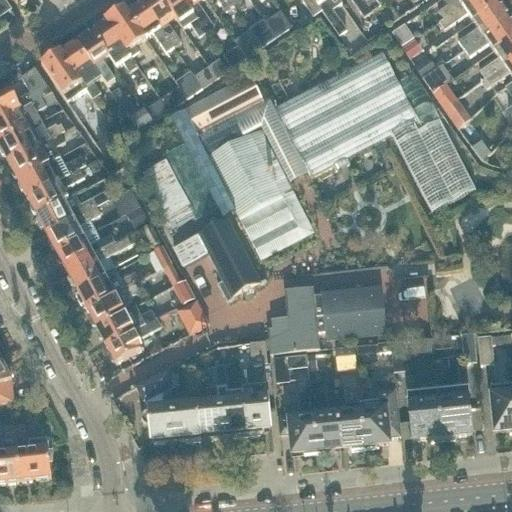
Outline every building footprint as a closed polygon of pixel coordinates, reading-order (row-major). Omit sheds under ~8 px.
[(0,0),(0,20),(12,12),(3,0),(0,0)] [(28,1),(29,0),(13,0),(19,8),(21,6),(23,7),(27,4),(28,1)] [(169,27),(176,22),(161,0),(149,0),(150,2),(144,6),(174,51),(182,46),(169,27)] [(208,36),(183,0),(161,0),(176,22),(180,27),(188,22),(200,41),(208,36)] [(199,6),(206,1),(205,0),(183,0),(208,36),(215,31),(199,6)] [(215,0),(226,15),(234,10),(226,0),(205,0),(206,1),(208,0),(215,0)] [(226,0),(234,10),(239,18),(246,13),(237,0),(226,0)] [(300,0),(315,22),(323,16),(312,0),(300,0)] [(312,0),(323,16),(341,41),(348,36),(334,14),(343,7),(338,0),(312,0)] [(364,3),(361,0),(351,0),(366,23),(374,18),(364,3)] [(361,0),(364,3),(374,18),(381,13),(372,0),(361,0)] [(456,0),(458,3),(439,16),(444,23),(478,0),(456,0)] [(474,25),(501,7),(500,5),(501,3),(498,0),(478,0),(444,23),(441,26),(446,34),(450,31),(468,18),(474,25)] [(167,56),(174,51),(144,6),(137,10),(135,10),(131,12),(130,15),(129,16),(147,42),(154,37),(167,56)] [(505,9),(502,9),(501,7),(474,25),(479,33),(460,46),(465,53),(511,21),(507,16),(508,13),(505,9)] [(147,42),(129,16),(125,10),(106,23),(108,25),(133,62),(141,56),(137,50),(147,43),(147,42)] [(269,30),(278,43),(293,33),(284,20),(269,30)] [(511,22),(511,21),(465,53),(470,61),(489,48),(494,55),(511,43),(511,22)] [(138,70),(133,62),(108,25),(102,29),(100,29),(95,32),(94,34),(93,35),(110,61),(117,71),(125,66),(131,75),(138,70)] [(403,50),(416,41),(406,27),(393,36),(403,50)] [(263,53),(278,43),(269,30),(254,41),(263,53)] [(103,66),(110,61),(93,35),(91,36),(89,36),(84,39),(84,42),(78,46),(103,83),(108,91),(116,85),(103,66)] [(248,62),(263,53),(254,41),(240,51),(248,62)] [(416,41),(403,50),(412,63),(425,54),(416,41)] [(511,43),(494,55),(499,62),(480,75),(486,83),(511,65),(511,43)] [(103,83),(78,46),(76,47),(74,46),(69,50),(68,52),(62,56),(87,93),(93,101),(101,96),(96,88),(103,83)] [(240,51),(226,61),(233,72),(248,62),(240,51)] [(69,106),(80,99),(79,98),(87,93),(62,56),(61,54),(42,67),(69,106)] [(374,149),(419,125),(384,56),(354,72),(277,111),(310,177),(312,181),(320,177),(374,149)] [(424,81),(436,73),(438,71),(429,60),(416,70),(424,81)] [(209,70),(218,82),(230,74),(221,62),(209,70)] [(511,80),(511,65),(486,83),(482,86),(487,93),(510,78),(511,80)] [(203,93),(218,82),(209,70),(194,80),(197,83),(203,93)] [(0,124),(43,102),(53,96),(36,71),(23,81),(31,97),(17,105),(12,94),(0,100),(0,124)] [(435,97),(446,88),(436,73),(424,81),(435,97)] [(198,139),(262,105),(248,79),(185,112),(198,139)] [(188,103),(203,93),(197,83),(182,94),(188,103)] [(446,114),(459,104),(448,88),(446,88),(435,97),(446,114)] [(188,103),(182,94),(180,91),(161,103),(169,116),(188,103)] [(37,115),(47,110),(43,102),(0,124),(0,146),(0,147),(42,125),(37,115)] [(155,126),(169,116),(161,103),(146,114),(154,126),(155,126)] [(459,104),(446,114),(460,133),(472,122),(459,104)] [(146,114),(132,124),(139,136),(154,126),(146,114)] [(165,127),(168,142),(190,138),(187,122),(165,127)] [(467,177),(463,170),(440,124),(397,147),(412,177),(432,216),(463,200),(475,194),(467,177)] [(57,128),(47,134),(42,125),(0,147),(1,149),(0,152),(3,157),(6,158),(10,165),(62,137),(66,135),(62,128),(58,131),(57,128)] [(128,144),(139,136),(134,129),(123,137),(128,144)] [(315,235),(285,177),(262,133),(209,161),(218,177),(262,263),(315,235)] [(57,151),(66,145),(62,137),(10,165),(14,172),(13,175),(15,180),(18,181),(19,183),(62,160),(57,151)] [(116,139),(105,146),(111,155),(122,148),(116,139)] [(483,164),(492,156),(482,143),(473,151),(483,164)] [(190,210),(172,177),(160,154),(139,165),(145,177),(168,222),(190,210)] [(118,157),(109,161),(117,176),(126,171),(118,157)] [(82,162),(67,169),(62,160),(19,183),(20,185),(19,188),(22,193),(25,193),(29,201),(81,173),(86,170),(82,162)] [(85,181),(83,177),(81,173),(29,201),(33,208),(32,211),(34,216),(37,216),(38,219),(69,202),(64,192),(85,181)] [(127,217),(141,210),(132,192),(118,199),(127,217)] [(77,198),(69,202),(38,219),(40,221),(37,222),(42,231),(44,230),(48,237),(97,210),(93,202),(82,208),(77,198)] [(57,255),(85,240),(80,230),(117,210),(113,202),(97,210),(48,237),(52,244),(51,247),(53,252),(56,252),(57,255)] [(179,249),(175,251),(185,270),(210,257),(228,293),(223,296),(228,306),(235,303),(235,302),(241,298),(243,299),(243,297),(251,293),(253,293),(253,292),(260,288),(261,289),(267,286),(266,283),(261,286),(228,223),(192,242),(179,249)] [(153,251),(162,246),(152,227),(143,232),(153,251)] [(85,240),(57,255),(58,257),(57,260),(60,264),(63,265),(67,272),(116,246),(112,238),(102,243),(97,234),(85,240)] [(75,289),(77,291),(115,270),(110,260),(134,248),(129,239),(116,246),(67,272),(71,280),(70,283),(72,288),(75,289)] [(165,272),(174,268),(164,249),(155,254),(165,272)] [(165,273),(174,290),(182,286),(173,268),(165,273)] [(134,278),(123,284),(115,270),(77,291),(78,293),(79,296),(80,297),(77,299),(82,308),(85,306),(87,310),(88,313),(138,287),(134,278)] [(98,331),(125,316),(136,310),(131,301),(142,295),(138,287),(88,313),(92,320),(91,323),(94,328),(97,329),(98,331)] [(188,306),(196,302),(190,290),(182,294),(188,306)] [(278,333),(270,333),(271,343),(272,358),(319,353),(317,336),(327,335),(328,342),(387,336),(383,292),(329,298),(323,299),(313,300),(312,292),(287,295),(287,296),(288,296),(291,321),(290,321),(290,322),(277,323),(278,333)] [(198,306),(179,316),(191,339),(210,328),(202,314),(202,313),(198,306)] [(107,349),(157,322),(153,314),(131,326),(125,316),(98,331),(99,333),(98,336),(101,341),(104,341),(107,349)] [(139,342),(161,330),(157,322),(107,349),(111,356),(110,359),(113,364),(116,364),(117,367),(145,352),(139,342)] [(465,369),(478,368),(475,337),(462,338),(465,369)] [(482,369),(495,368),(492,340),(479,341),(482,369)] [(407,375),(404,345),(394,346),(393,346),(392,346),(393,356),(395,376),(407,375)] [(253,368),(268,367),(266,346),(251,347),(253,368)] [(393,356),(392,346),(379,347),(379,357),(393,356)] [(310,373),(318,372),(317,358),(308,359),(309,369),(310,373)] [(289,371),(309,369),(308,359),(276,362),(278,386),(290,385),(289,371)] [(9,372),(7,373),(1,362),(0,362),(0,407),(14,406),(12,385),(13,384),(11,381),(14,380),(9,372)] [(201,445),(214,444),(213,441),(217,441),(216,438),(224,437),(218,381),(217,370),(208,371),(210,393),(208,393),(209,406),(197,407),(201,445)] [(174,410),(172,390),(170,378),(170,373),(138,390),(145,404),(163,394),(165,411),(150,412),(150,414),(146,415),(143,418),(143,422),(144,426),(147,428),(151,429),(153,444),(155,444),(155,447),(170,446),(170,442),(177,442),(173,410),(174,410)] [(172,390),(180,389),(179,377),(170,378),(172,390)] [(228,396),(226,380),(218,381),(224,437),(231,436),(232,440),(235,439),(235,442),(248,441),(243,394),(228,396)] [(248,441),(261,439),(260,437),(264,436),(263,433),(271,432),(266,388),(243,390),(243,394),(248,441)] [(511,437),(511,388),(492,390),(497,436),(510,434),(511,438),(511,437)] [(444,445),(456,444),(455,440),(473,438),(469,402),(469,392),(439,395),(444,445)] [(346,409),(345,393),(336,394),(342,452),(352,451),(353,454),(366,453),(362,416),(362,407),(346,409)] [(319,458),(333,456),(332,453),(342,452),(336,394),(327,395),(330,419),(315,421),(319,458)] [(390,441),(402,440),(397,394),(385,395),(387,413),(362,416),(366,453),(380,451),(380,448),(391,447),(390,441)] [(444,445),(439,395),(410,397),(414,444),(432,443),(433,447),(444,445)] [(319,458),(315,421),(313,399),(302,400),(304,422),(291,423),(291,422),(281,422),(282,439),(292,437),(294,457),(305,456),(305,459),(319,458)] [(188,447),(201,445),(197,407),(174,410),(173,410),(177,442),(184,441),(185,444),(188,444),(188,447)] [(16,430),(17,445),(27,443),(26,429),(16,430)] [(7,446),(17,445),(16,430),(6,431),(7,444),(7,446)] [(49,454),(49,452),(48,443),(30,445),(31,454),(18,455),(21,485),(53,482),(51,464),(52,464),(52,453),(49,454)] [(7,446),(7,444),(3,444),(3,449),(0,448),(0,487),(21,485),(18,455),(17,445),(7,446)]
